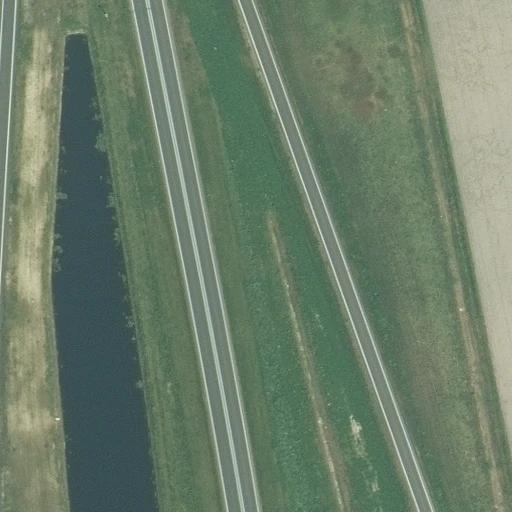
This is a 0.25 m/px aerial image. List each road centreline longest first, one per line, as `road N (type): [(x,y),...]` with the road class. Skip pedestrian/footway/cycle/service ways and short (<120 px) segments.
road 1 (trunk): [(426,511),(244,0)]
road 2 (trunk): [(242,511),(148,0)]
road 3 (trunk): [(10,0),(0,181)]
